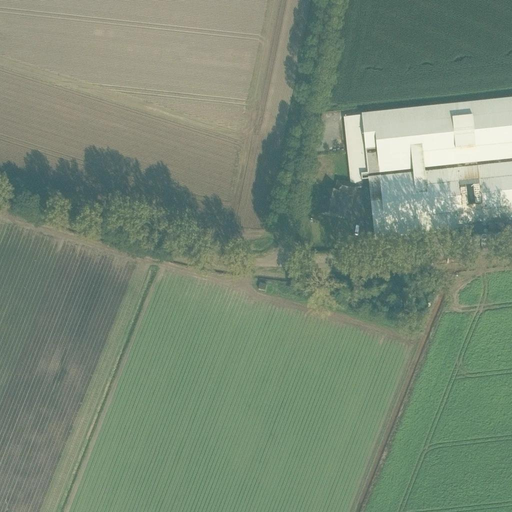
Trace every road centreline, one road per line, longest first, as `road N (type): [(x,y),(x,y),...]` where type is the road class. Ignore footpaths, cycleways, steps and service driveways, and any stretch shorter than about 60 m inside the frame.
road 1 (unclassified): [(276,270),(215,268),(0,197)]
road 2 (unclassified): [(276,270),(330,0)]
road 3 (unclassified): [(276,270),(511,252)]
